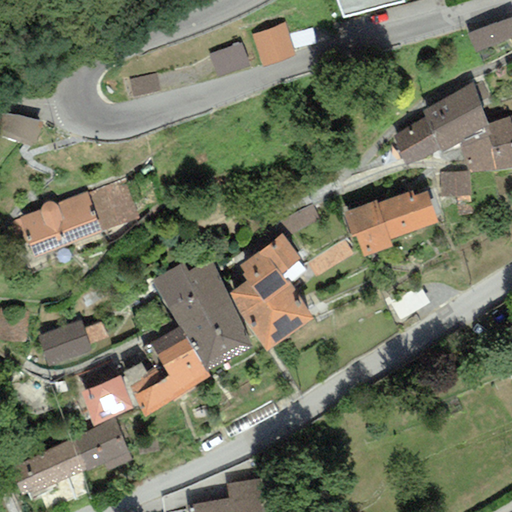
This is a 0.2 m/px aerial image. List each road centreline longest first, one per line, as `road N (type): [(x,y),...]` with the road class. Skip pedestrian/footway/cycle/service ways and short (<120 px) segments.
road 1 (tertiary): [(98,511),(266,436),(511,272)]
road 2 (tertiary): [(511,2),(151,112),(107,121),(76,104)]
road 3 (residential): [(511,51),(397,113),(335,181),(420,164),(511,170)]
road 4 (tertiary): [(76,104),(78,79),(99,57),(242,0)]
